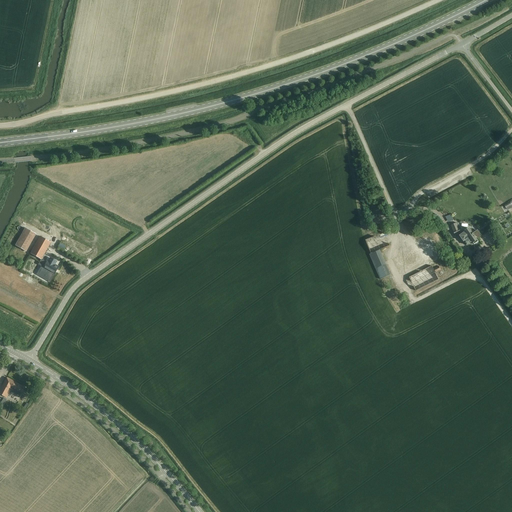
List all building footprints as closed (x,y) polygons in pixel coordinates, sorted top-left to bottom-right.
[(437,215),(434,216),(440,227),(445,225),(439,216),(437,215)] [(115,232),(118,226),(102,220),(92,217),(96,219),(95,223),(100,225),(101,222),(106,224),(104,228),(115,232)] [(456,222),(450,225),(454,235),(459,233),(460,235),(459,235),(460,236),(466,245),(472,241),(472,242),(474,244),(478,241),(477,239),(476,238),(480,235),(477,230),(473,233),(469,228),(465,231),(462,233),(461,232),(460,232),(456,222)] [(15,246),(26,252),(36,234),(25,228),(15,246)] [(80,237),(106,249),(112,237),(99,231),(97,235),(99,236),(96,242),(83,236),(86,230),(84,229),(80,237)] [(376,268),(387,263),(381,249),(391,245),(386,232),(367,240),(372,253),(370,254),(376,268)] [(40,237),(30,254),(41,260),(51,242),(40,237)] [(47,261),(43,268),(54,274),(58,267),(54,265),(52,264),(54,261),(51,259),(49,262),(47,261)] [(387,263),(376,268),(381,279),(392,274),(387,263)] [(416,291),(439,280),(432,266),(409,278),(416,291)] [(19,397),(25,388),(14,382),(7,378),(0,390),(0,394),(6,398),(9,392),(19,397)]
